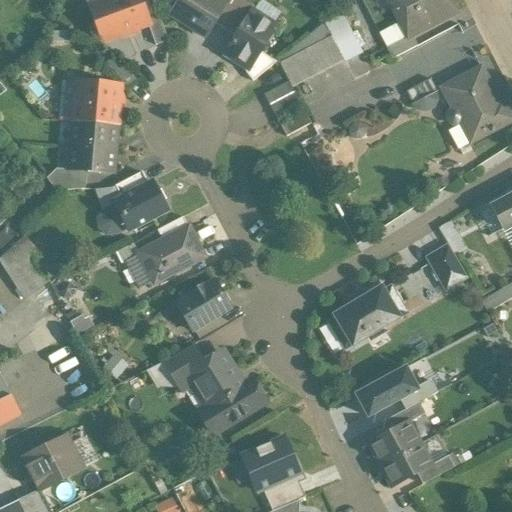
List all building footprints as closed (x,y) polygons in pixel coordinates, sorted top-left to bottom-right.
[(138,0),(105,0),(88,6),(102,43),(147,27),(148,26),(143,12),(138,0)] [(226,7),(214,0),(178,0),(168,16),(206,40),(215,26),(226,7)] [(253,9),(239,0),(230,0),(226,7),(215,26),(235,38),(253,9)] [(392,0),(411,35),(413,35),(452,14),(444,0),(392,0)] [(167,43),(154,8),(143,12),(148,26),(147,27),(155,47),(167,43)] [(275,28),(251,13),(224,57),(247,71),(248,72),(259,54),(275,28)] [(323,26),(277,63),(291,90),(343,63),(323,26)] [(411,35),(386,49),(392,60),(419,46),(413,35),(411,35)] [(275,64),(259,54),(248,72),(247,71),(245,74),(252,84),(275,64)] [(126,72),(108,60),(106,71),(127,90),(136,82),(126,72)] [(480,68),(441,90),(470,144),(511,121),(511,118),(502,101),(499,103),(480,68)] [(430,80),(407,92),(414,105),(437,93),(430,80)] [(273,116),(297,103),(286,82),(261,95),(273,116)] [(120,88),(75,84),(71,124),(117,128),(120,88)] [(305,115),(280,128),(285,139),(310,126),(305,115)] [(117,128),(71,124),(69,148),(115,152),(117,128)] [(115,152),(69,148),(67,172),(67,173),(84,174),(113,176),(115,152)] [(84,174),(67,173),(67,172),(55,171),(46,181),(56,193),(83,191),(84,174)] [(141,174),(114,188),(120,200),(147,186),(141,174)] [(114,203),(115,206),(129,233),(166,214),(151,184),(147,186),(120,200),(114,203)] [(511,193),(506,196),(508,199),(491,208),(503,230),(511,225),(511,193)] [(127,231),(115,206),(106,210),(97,219),(97,230),(106,237),(117,236),(127,231)] [(182,219),(157,232),(162,243),(187,230),(182,219)] [(162,243),(138,256),(153,285),(203,260),(187,230),(162,243)] [(24,238),(0,259),(0,264),(11,283),(34,263),(34,264),(35,264),(42,258),(24,238)] [(465,279),(448,248),(427,260),(445,291),(465,279)] [(11,283),(6,288),(12,298),(19,295),(22,300),(48,284),(35,264),(34,264),(34,263),(11,283)] [(213,283),(203,289),(202,287),(189,295),(190,297),(175,306),(178,310),(176,316),(183,328),(190,329),(192,333),(230,310),(213,283)] [(511,292),(509,288),(481,305),(487,315),(511,300),(511,292)] [(348,309),(333,318),(335,320),(351,348),(368,338),(370,341),(384,333),(382,329),(405,315),(391,292),(384,296),(380,289),(366,298),(348,309)] [(345,304),(348,309),(366,298),(363,294),(345,304)] [(344,352),(351,348),(335,320),(328,325),(344,352)] [(193,347),(171,360),(162,365),(177,390),(191,382),(188,376),(205,366),(193,347)] [(113,354),(101,367),(115,379),(126,366),(113,354)] [(205,366),(188,376),(191,382),(208,409),(199,414),(213,436),(263,405),(250,383),(240,389),(220,356),(205,366)] [(405,370),(355,397),(367,418),(399,401),(416,392),(416,391),(405,370)] [(416,392),(399,401),(405,412),(418,405),(437,394),(430,383),(416,391),(416,392)] [(0,426),(19,417),(6,391),(0,394),(0,426)] [(405,412),(386,422),(392,432),(407,424),(408,425),(424,416),(418,405),(405,412)] [(392,432),(367,446),(379,468),(419,446),(408,425),(407,424),(392,432)] [(65,439),(21,461),(38,493),(81,471),(65,439)] [(257,494),(261,492),(299,475),(289,452),(283,439),(241,457),(257,494)] [(419,446),(379,468),(391,489),(416,476),(431,468),(431,467),(419,446)] [(261,492),(270,511),(275,511),(297,502),(305,499),(299,484),(305,482),(292,451),(289,452),(299,475),(261,492)] [(431,468),(416,476),(421,487),(453,470),(447,458),(431,467),(431,468)] [(47,511),(38,494),(17,504),(21,511),(47,511)] [(297,511),(297,502),(275,511),(297,511)]
